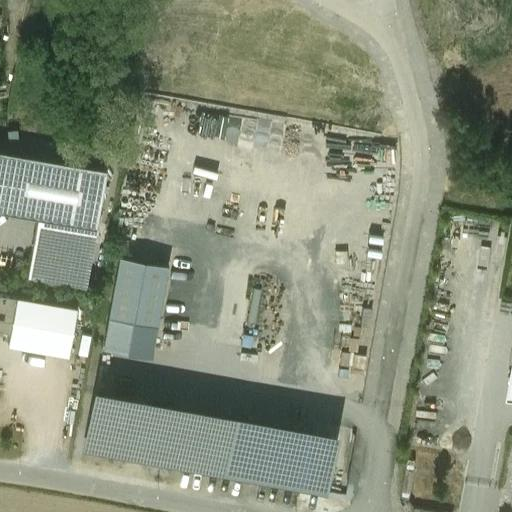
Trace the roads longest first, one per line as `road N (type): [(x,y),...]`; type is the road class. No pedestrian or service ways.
road 1 (unclassified): [(364,511),(422,189),(420,118),(389,23)]
road 2 (unclassified): [(0,472),(214,511)]
